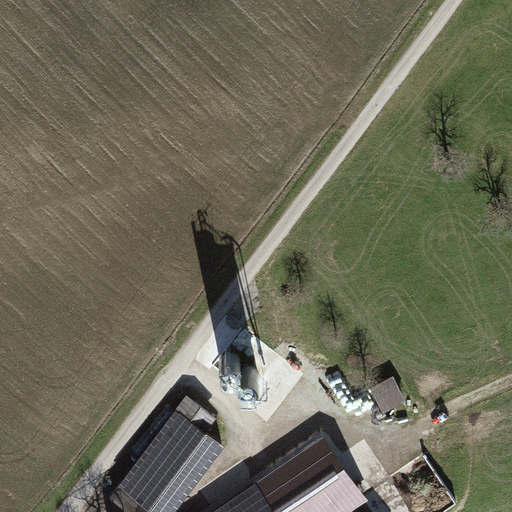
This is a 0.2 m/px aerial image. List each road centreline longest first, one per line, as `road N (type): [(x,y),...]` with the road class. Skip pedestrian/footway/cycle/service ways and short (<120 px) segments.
road 1 (track): [(461,0),(68,511)]
road 2 (track): [(184,359),(270,474),(304,479),(511,381)]
